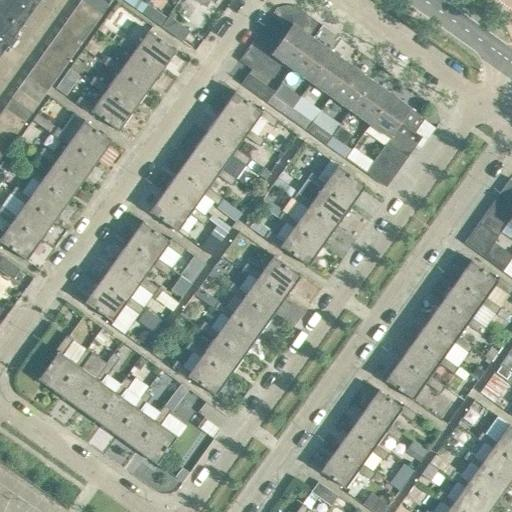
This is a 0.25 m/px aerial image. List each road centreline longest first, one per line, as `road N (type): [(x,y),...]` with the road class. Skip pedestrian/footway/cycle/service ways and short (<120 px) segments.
road 1 (residential): [(478,93),(184,511)]
road 2 (residential): [(241,511),(511,123)]
road 3 (residential): [(0,362),(257,0)]
road 4 (residential): [(145,511),(0,406)]
road 5 (residential): [(478,93),(341,0)]
